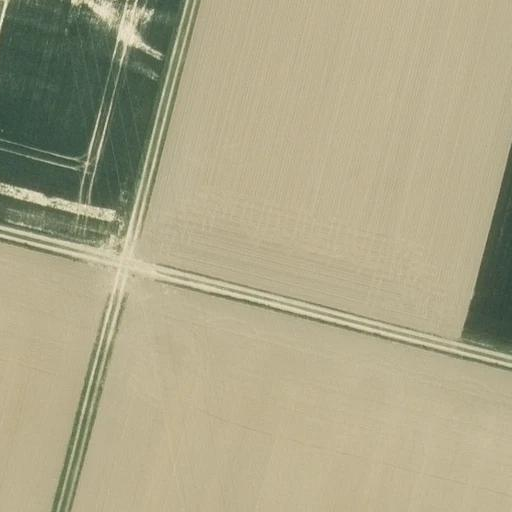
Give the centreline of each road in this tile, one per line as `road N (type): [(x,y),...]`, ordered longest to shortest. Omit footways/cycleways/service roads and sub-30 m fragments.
road 1 (track): [(58,511),(120,268),(511,365)]
road 2 (track): [(187,0),(120,268),(0,237)]
